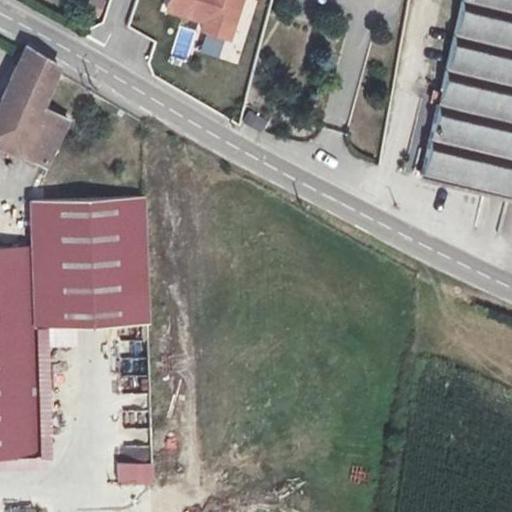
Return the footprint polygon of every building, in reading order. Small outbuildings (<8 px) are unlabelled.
[(89,0),(84,14),(100,20),(107,0),(89,0)] [(171,0),(168,12),(203,23),(201,30),(231,39),(243,0),(171,0)] [(511,0),(464,0),(424,187),(511,206),(511,202),(511,0)] [(177,24),(170,56),(191,61),(198,28),(177,24)] [(58,65),(29,49),(18,66),(15,74),(0,104),(0,144),(45,166),(68,118),(39,104),(56,69),(58,65)] [(25,248),(0,249),(0,456),(34,455),(28,329),(140,324),(134,199),(23,205),(25,248)] [(117,486),(153,484),(151,461),(116,463),(117,486)]
